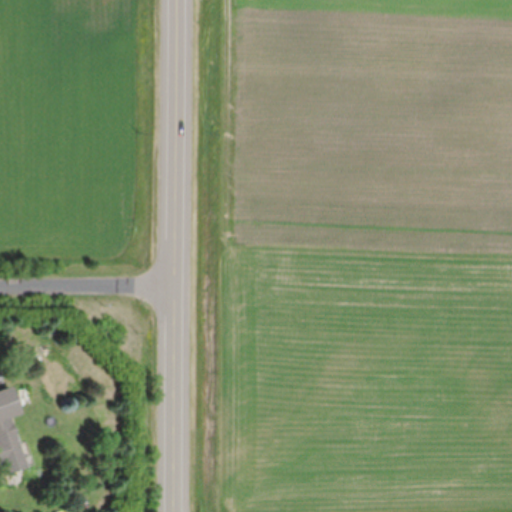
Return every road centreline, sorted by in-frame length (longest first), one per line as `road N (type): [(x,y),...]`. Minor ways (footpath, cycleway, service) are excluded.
road 1 (residential): [(182,0),(179,511)]
road 2 (residential): [(183,284),(0,285)]
